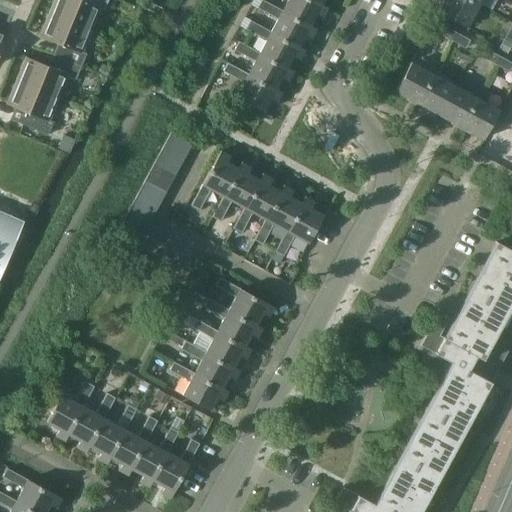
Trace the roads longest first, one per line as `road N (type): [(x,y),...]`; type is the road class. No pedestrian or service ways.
road 1 (residential): [(344,272),(385,194),(388,168),(340,94),(379,0)]
road 2 (residential): [(322,311),(161,225),(196,163)]
road 3 (residential): [(344,272),(406,304),(470,183)]
road 4 (residential): [(240,465),(322,311)]
